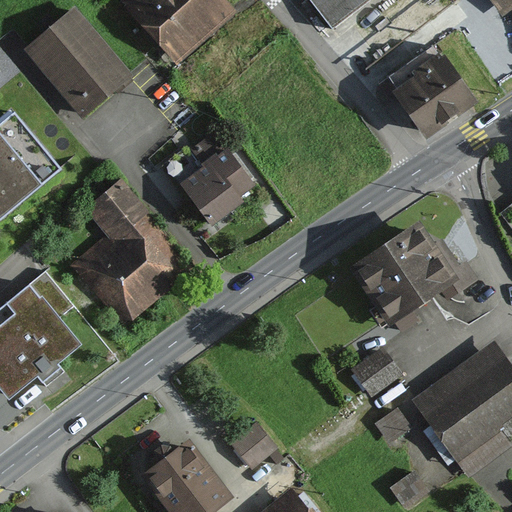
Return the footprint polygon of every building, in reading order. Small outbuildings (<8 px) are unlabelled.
[(122,0),(179,63),(232,16),(217,0),(122,0)] [(306,0),(306,1),(331,34),(376,0),(306,0)] [(511,0),(492,0),(502,11),(511,3),(511,0)] [(75,13),(29,52),(83,116),(129,78),(75,13)] [(435,53),(391,84),(428,139),(473,108),(435,53)] [(301,81),(269,106),(337,192),(380,158),(348,117),(336,126),(301,81)] [(23,111),(0,130),(0,224),(70,165),(23,111)] [(210,168),(183,188),(209,223),(257,189),(220,138),(199,153),(210,168)] [(128,187),(95,213),(119,244),(81,274),(128,333),(200,276),(128,187)] [(511,209),(503,216),(511,226),(511,209)] [(419,229),(358,273),(400,332),(462,288),(419,229)] [(78,346),(26,289),(0,311),(0,383),(16,401),(78,346)] [(511,371),(495,348),(417,405),(460,466),(511,428),(511,371)] [(400,379),(381,355),(358,374),(377,397),(400,379)] [(399,414),(379,430),(391,446),(411,431),(399,414)] [(259,435),(237,451),(252,472),(274,455),(259,435)] [(189,448),(145,483),(168,511),(215,511),(230,500),(189,448)] [(415,477),(393,493),(407,511),(409,511),(430,497),(415,477)] [(306,511),(293,496),(273,511),(306,511)]
